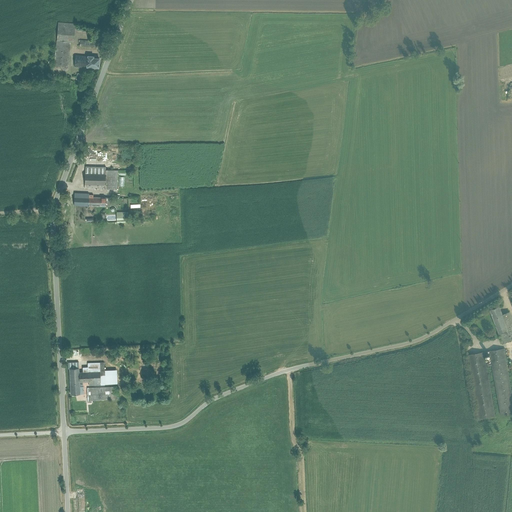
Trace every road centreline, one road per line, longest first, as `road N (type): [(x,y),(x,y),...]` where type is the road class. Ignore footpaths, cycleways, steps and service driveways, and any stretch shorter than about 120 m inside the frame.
road 1 (unclassified): [(64,432),(176,429),(210,403),(279,374),(429,337),(511,286)]
road 2 (unclassified): [(64,432),(53,210),(132,0)]
road 3 (track): [(289,371),(303,511)]
